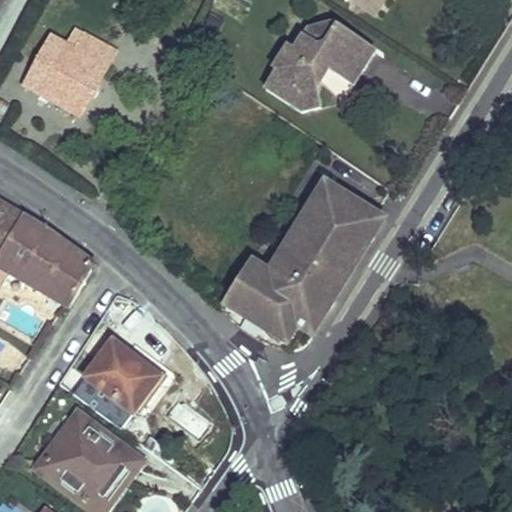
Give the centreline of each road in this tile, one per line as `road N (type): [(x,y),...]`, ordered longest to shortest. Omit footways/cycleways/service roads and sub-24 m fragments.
road 1 (residential): [(266,437),(511,69)]
road 2 (residential): [(125,243),(200,311),(266,437)]
road 3 (residential): [(125,243),(0,437)]
road 4 (residential): [(0,172),(125,243)]
